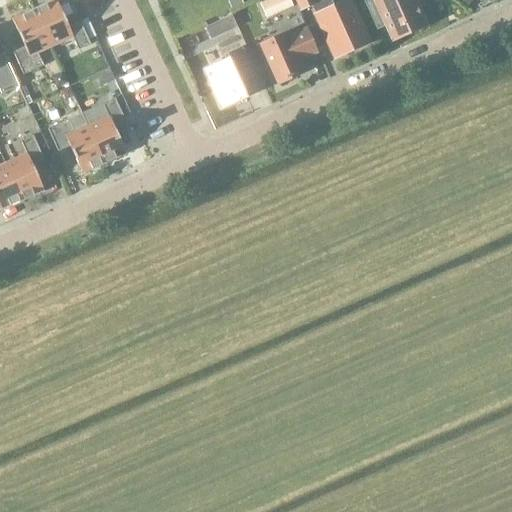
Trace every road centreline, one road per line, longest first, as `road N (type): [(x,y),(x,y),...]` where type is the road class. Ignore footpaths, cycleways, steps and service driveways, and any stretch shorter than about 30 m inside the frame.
road 1 (residential): [(194,162),(511,18)]
road 2 (residential): [(0,252),(194,162)]
road 3 (residential): [(122,0),(194,162)]
